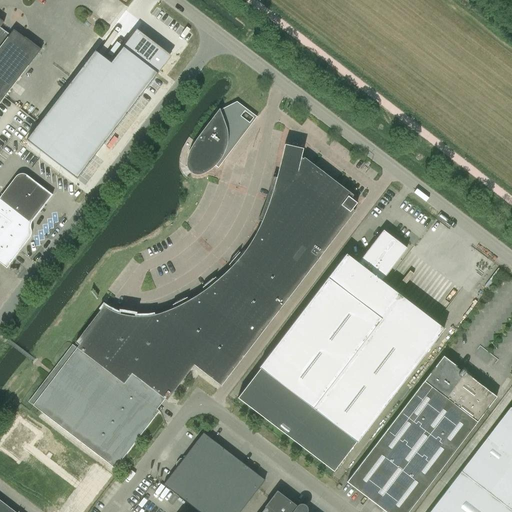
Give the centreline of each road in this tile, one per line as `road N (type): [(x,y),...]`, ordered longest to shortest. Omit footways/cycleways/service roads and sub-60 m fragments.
road 1 (tertiary): [(218,35),(511,262)]
road 2 (unclassified): [(0,319),(218,35)]
road 3 (unclassified): [(346,511),(199,402),(108,511)]
road 4 (unknown): [(378,190),(211,409)]
road 5 (unknown): [(378,190),(274,112)]
